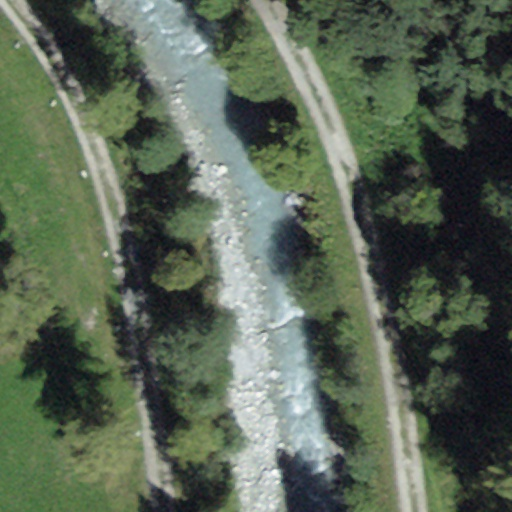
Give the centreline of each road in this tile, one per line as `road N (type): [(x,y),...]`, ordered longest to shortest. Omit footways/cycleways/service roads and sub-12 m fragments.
road 1 (track): [(11,0),(73,93),(107,179),(149,373),(165,511)]
road 2 (track): [(266,0),(321,98),(350,182),(392,361),(413,511)]
